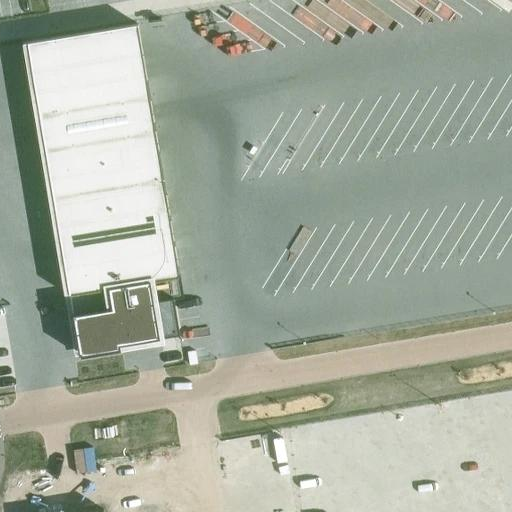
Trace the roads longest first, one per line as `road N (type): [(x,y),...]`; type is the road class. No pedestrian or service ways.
road 1 (unclassified): [(511,338),(0,421)]
road 2 (unclassified): [(187,0),(0,30)]
